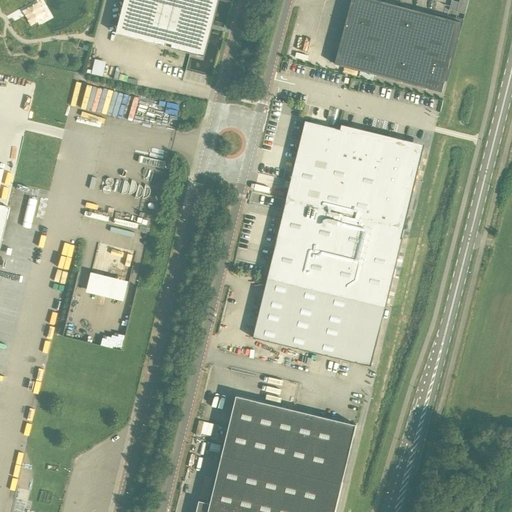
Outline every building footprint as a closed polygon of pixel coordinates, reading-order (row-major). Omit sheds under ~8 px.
[(124,0),(116,34),(151,43),(166,47),(166,44),(198,52),(200,45),(207,46),(209,36),(203,35),(204,31),(206,32),(209,20),(207,19),(211,0),(124,0)] [(442,93),(460,22),(376,0),(351,0),(335,64),(442,93)] [(108,76),(109,60),(97,59),(96,75),(108,76)] [(285,75),(282,89),(332,101),(334,94),(340,96),(342,88),(330,85),(331,77),(324,75),(322,81),(315,79),(314,82),(298,79),(300,71),(292,69),(290,76),(285,75)] [(209,114),(211,102),(188,98),(186,110),(209,114)] [(74,106),(70,119),(81,122),(85,109),(74,106)] [(267,279),(253,337),(370,366),(385,307),(423,149),(403,145),(391,142),(339,129),(338,129),(330,127),(310,122),(305,121),(298,151),(291,180),(281,220),(274,249),(267,279)] [(68,142),(79,145),(80,140),(69,137),(68,142)] [(0,242),(9,207),(0,204),(0,242)] [(94,270),(89,290),(127,299),(132,279),(94,270)] [(115,342),(125,343),(127,319),(117,318),(115,342)] [(335,511),(342,483),(339,482),(351,434),(354,435),(356,425),(236,396),(210,503),(199,501),(196,511),(335,511)] [(183,505),(185,511),(186,511),(192,510),(190,503),(183,505)]
